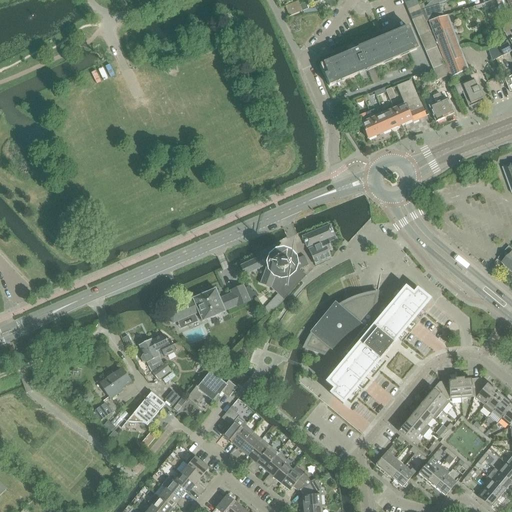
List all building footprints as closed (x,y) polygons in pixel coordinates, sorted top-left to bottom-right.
[(321,6),(319,0),(318,0),(313,2),(315,9),(321,6)] [(413,0),(404,4),(407,9),(418,5),(416,0),(413,0)] [(425,0),(428,9),(439,5),(445,3),(444,0),(425,0)] [(510,8),(511,13),(511,12),(511,0),(496,0),(498,5),(497,7),(498,10),(500,11),(510,8)] [(302,12),(300,5),(298,2),(285,7),(289,17),(302,12)] [(306,3),(300,5),(302,12),(308,9),(306,3)] [(407,9),(409,15),(421,10),(418,5),(407,9)] [(439,5),(428,9),(423,10),(428,22),(443,17),(439,5)] [(409,15),(411,20),(423,16),(421,10),(409,15)] [(411,20),(418,36),(430,31),(423,16),(411,20)] [(448,16),(443,17),(428,22),(450,79),(468,70),(463,58),(448,16)] [(328,61),(323,63),(327,74),(324,75),(328,84),(329,87),(359,74),(360,74),(358,71),(365,68),(367,71),(368,70),(367,67),(373,64),(375,67),(409,53),(418,49),(408,28),(400,31),(394,33),(392,34),(357,49),(349,52),(328,61)] [(418,36),(425,52),(436,47),(430,31),(418,36)] [(502,57),(511,53),(511,51),(511,39),(503,45),(498,47),(502,57)] [(425,52),(427,58),(439,53),(436,47),(425,52)] [(427,58),(430,63),(441,58),(439,53),(427,58)] [(441,58),(430,63),(432,69),(444,64),(441,58)] [(444,64),(432,69),(437,81),(449,76),(444,64)] [(473,79),(454,87),(458,97),(463,95),(468,108),(479,104),(478,101),(482,100),(479,93),(480,93),(477,87),(477,88),(473,79)] [(403,101),(392,105),(400,126),(411,121),(412,123),(425,117),(410,81),(397,87),(403,101)] [(376,97),(386,93),(386,91),(385,91),(384,88),(374,92),(376,97)] [(391,89),(386,91),(386,93),(389,101),(395,99),(391,89)] [(444,118),(453,114),(447,99),(442,101),(439,94),(432,97),(435,104),(429,106),(435,123),(445,119),(444,118)] [(400,126),(392,105),(381,110),(390,130),(400,126)] [(374,110),(369,112),(379,135),(390,130),(381,110),(375,112),(374,110)] [(379,135),(369,112),(356,117),(359,125),(361,124),(368,140),(379,135)] [(319,242),(320,244),(321,247),(329,243),(328,243),(335,240),(329,226),(303,237),(307,247),(319,242)] [(331,250),(329,243),(321,247),(320,244),(320,245),(308,250),(315,266),(330,259),(327,252),(331,250)] [(281,255),(277,246),(259,255),(260,257),(240,266),(244,275),(265,266),(266,267),(260,284),(271,288),(278,294),(264,309),(269,316),(284,300),(305,276),(298,269),(308,265),(304,256),(299,258),(290,260),(288,258),(285,256),(281,255)] [(503,263),(511,271),(511,249),(509,247),(499,259),(503,263)] [(167,311),(165,316),(167,322),(173,324),(178,322),(195,315),(198,313),(202,322),(225,312),(224,311),(236,306),(237,307),(257,298),(249,287),(244,289),(243,286),(230,291),(231,294),(219,299),(215,289),(192,300),(167,311)] [(305,344),(304,348),(305,348),(328,356),(335,359),(338,355),(345,361),(328,381),(326,383),(328,384),(334,390),(330,394),(343,405),(350,397),(405,330),(430,300),(417,290),(413,294),(409,291),(405,288),(404,289),(391,305),(388,308),(376,301),(377,298),(378,293),(378,290),(374,290),(371,291),(367,291),(364,292),(363,295),(357,297),(354,299),(351,300),(348,301),(347,302),(345,303),(337,307),(333,303),(332,305),(331,307),(331,309),(330,311),(331,312),(329,313),(328,315),(320,322),(314,330),(308,339),(305,344)] [(151,340),(139,346),(143,355),(141,358),(143,362),(147,363),(148,363),(152,373),(158,381),(171,371),(164,363),(163,364),(160,358),(159,356),(157,351),(161,350),(164,356),(164,358),(167,356),(176,352),(169,339),(167,341),(164,335),(151,341),(151,340)] [(128,336),(123,338),(128,348),(133,345),(128,336)] [(117,392),(131,382),(122,368),(113,374),(112,372),(105,377),(106,379),(99,384),(110,400),(118,394),(117,392)] [(205,411),(221,390),(230,397),(237,388),(229,381),(226,384),(210,372),(189,398),(198,405),(199,407),(201,409),(203,409),(205,411)] [(172,373),(163,380),(166,384),(176,377),(172,373)] [(472,397),(474,398),(480,379),(460,380),(461,398),(472,397)] [(476,398),(484,405),(496,392),(480,379),(474,398),(476,398)] [(450,399),(461,398),(460,380),(440,382),(449,400),(450,399)] [(447,401),(449,400),(440,382),(426,398),(443,411),(450,403),(447,401)] [(164,399),(172,406),(180,397),(172,390),(164,399)] [(147,426),(149,423),(152,422),(153,420),(154,418),(166,403),(152,392),(128,421),(128,422),(131,423),(134,423),(138,423),(141,423),(145,424),(147,426)] [(491,414),(493,412),(504,399),(496,392),(484,405),(482,408),(491,414)] [(436,420),(443,411),(426,398),(420,406),(433,418),(436,420)] [(493,412),(501,419),(511,405),(504,399),(493,412)] [(101,421),(112,413),(105,403),(94,411),(95,412),(98,417),(101,421)] [(510,426),(510,428),(511,426),(511,405),(501,419),(510,426)] [(232,406),(229,409),(235,414),(236,414),(238,411),(232,406)] [(426,426),(433,418),(420,406),(413,415),(426,426)] [(239,417),(236,414),(235,414),(229,409),(225,414),(235,421),(239,417)] [(123,410),(111,423),(116,428),(118,425),(123,420),(127,415),(123,410)] [(234,422),(235,421),(225,414),(222,419),(230,426),(222,436),(231,443),(242,429),(234,422)] [(429,428),(426,426),(413,415),(406,423),(419,434),(422,437),(429,428)] [(123,420),(118,425),(121,428),(126,422),(123,420)] [(108,421),(104,426),(111,432),(116,428),(111,423),(108,421)] [(412,443),(419,434),(406,423),(399,431),(412,443)] [(251,436),(242,429),(231,443),(236,447),(230,455),(233,457),(251,436)] [(156,438),(150,433),(143,441),(149,446),(156,438)] [(252,434),(251,436),(233,457),(236,460),(242,452),(248,457),(260,441),(252,434)] [(246,469),(250,471),(269,448),(260,441),(248,457),(253,461),(246,469)] [(177,448),(173,453),(178,457),(182,452),(177,448)] [(259,466),(264,470),(277,455),(269,448),(250,471),(253,474),(259,466)] [(133,464),(136,460),(128,452),(124,456),(133,464)] [(376,465),(385,473),(396,459),(387,452),(376,465)] [(426,459),(417,452),(414,455),(424,463),(426,459)] [(285,461),(277,455),(264,470),(269,475),(263,482),(266,485),(284,463),(285,461)] [(195,457),(188,465),(202,477),(209,468),(195,457)] [(418,474),(427,482),(441,466),(431,458),(418,474)] [(405,467),(396,459),(385,473),(393,480),(405,467)] [(292,470),(284,463),(266,485),(269,488),(276,480),(281,484),(292,470)] [(511,469),(505,463),(498,472),(511,483),(511,482),(511,469)] [(197,482),(202,477),(188,465),(181,474),(203,491),(205,488),(197,482)] [(436,489),(447,475),(449,473),(441,466),(427,482),(436,489)] [(311,484),(308,478),(295,467),(292,470),(281,484),(289,491),(295,485),(299,489),(296,493),(299,491),(311,484)] [(414,474),(405,467),(393,480),(403,488),(414,474)] [(511,483),(498,472),(495,469),(488,477),(491,480),(505,491),(511,483)] [(200,495),(203,491),(181,474),(174,482),(186,492),(188,494),(192,488),(200,495)] [(457,483),(447,475),(436,489),(445,497),(457,483)] [(182,497),(186,492),(174,482),(172,480),(172,481),(169,478),(162,486),(165,489),(187,507),(190,503),(182,497)] [(319,479),(311,484),(299,491),(302,496),(304,508),(321,506),(320,495),(325,495),(324,488),(320,489),(319,479)] [(498,499),(505,491),(491,480),(484,488),(498,499)] [(491,508),(498,499),(484,488),(477,497),(491,508)] [(184,510),(187,507),(165,489),(159,497),(172,509),(177,503),(184,510)] [(169,511),(172,509),(159,497),(155,494),(148,503),(152,506),(159,511),(169,511)] [(215,509),(218,511),(227,511),(235,502),(227,495),(215,509)] [(227,511),(241,511),(244,509),(235,502),(227,511)]
